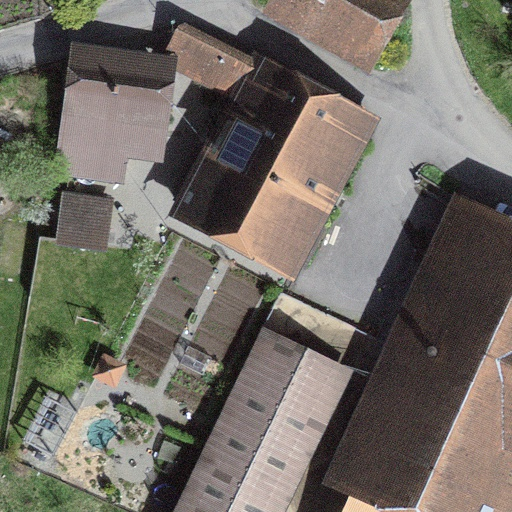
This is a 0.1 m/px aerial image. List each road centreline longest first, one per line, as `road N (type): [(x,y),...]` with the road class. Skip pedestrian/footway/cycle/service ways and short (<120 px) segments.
road 1 (residential): [(469,131),(234,20),(180,3)]
road 2 (unclassified): [(180,3),(0,56)]
road 3 (residential): [(429,0),(449,95),(469,131)]
